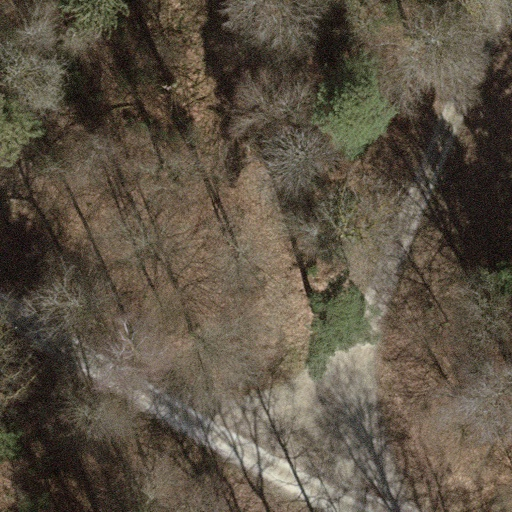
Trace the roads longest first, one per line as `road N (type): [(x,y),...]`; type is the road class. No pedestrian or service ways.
road 1 (track): [(320,495),(506,0)]
road 2 (track): [(0,294),(356,511)]
